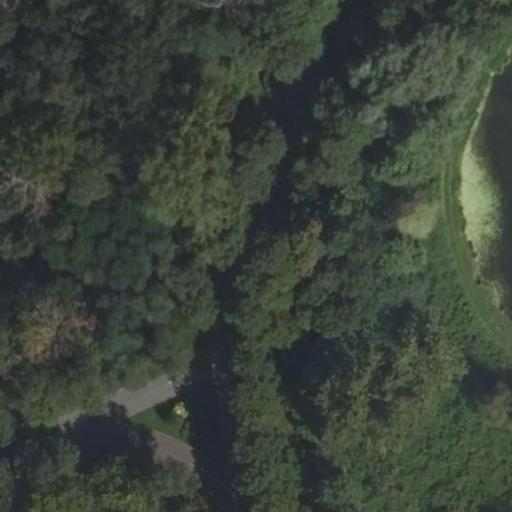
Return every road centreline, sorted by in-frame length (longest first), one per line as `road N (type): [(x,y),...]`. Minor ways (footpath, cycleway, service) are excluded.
road 1 (tertiary): [(357,0),(234,302),(229,398)]
road 2 (track): [(487,0),(469,24),(434,129),(433,254),(511,363)]
road 3 (residential): [(0,464),(60,432),(229,398)]
